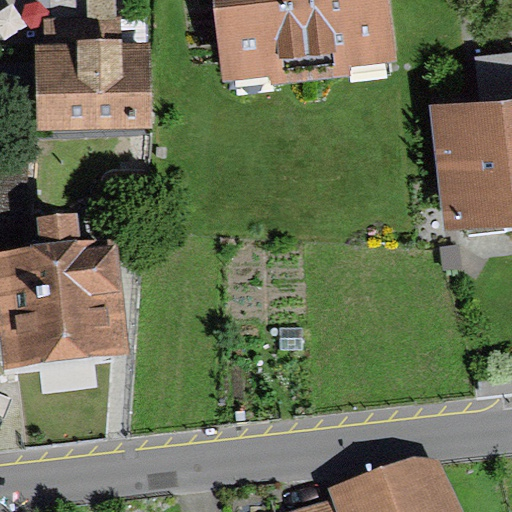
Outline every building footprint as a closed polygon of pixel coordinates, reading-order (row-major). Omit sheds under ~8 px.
[(343,50),(387,45),(381,0),(222,0),(230,63),(273,58),(274,67),(344,59),(343,50)] [(50,28),(52,129),(149,126),(148,56),(115,57),(115,26),(106,26),(105,7),(58,6),(58,27),(50,28)] [(511,98),(502,99),(511,182),(511,98)] [(441,106),(454,215),(511,208),(511,182),(502,99),(441,106)] [(1,141),(0,153),(0,236),(15,238),(22,140),(1,141)] [(114,348),(109,303),(114,302),(109,256),(75,259),(72,234),(66,230),(47,232),(43,238),(45,263),(4,268),(15,359),(114,348)] [(302,332),(280,332),(281,355),(302,354),(302,332)] [(431,511),(417,472),(352,496),(358,511),(431,511)]
